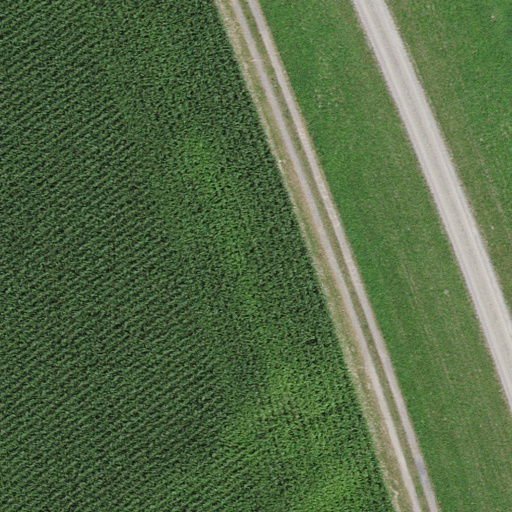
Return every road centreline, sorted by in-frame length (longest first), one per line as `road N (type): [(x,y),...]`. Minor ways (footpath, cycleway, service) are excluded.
road 1 (track): [(426,511),(265,56),(237,0)]
road 2 (track): [(377,0),(439,145),(511,355)]
